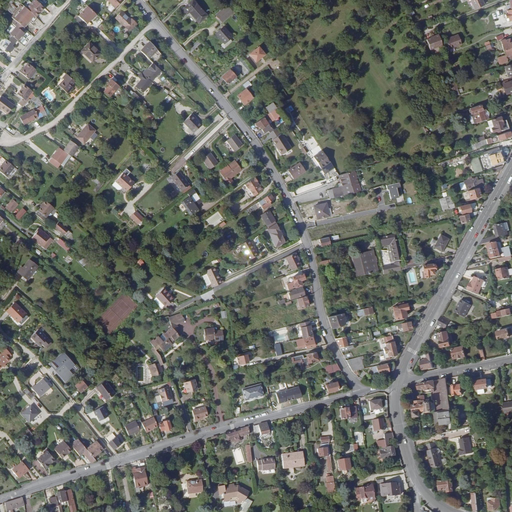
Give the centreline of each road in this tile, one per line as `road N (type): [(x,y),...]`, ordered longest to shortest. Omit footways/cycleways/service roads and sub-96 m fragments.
road 1 (tertiary): [(0,499),(361,392)]
road 2 (unclassified): [(311,241),(255,138),(140,0)]
road 3 (tertiary): [(511,166),(397,384)]
road 4 (track): [(0,315),(122,461)]
road 5 (unclassified): [(311,241),(331,342),(361,392)]
road 6 (track): [(123,211),(234,110)]
